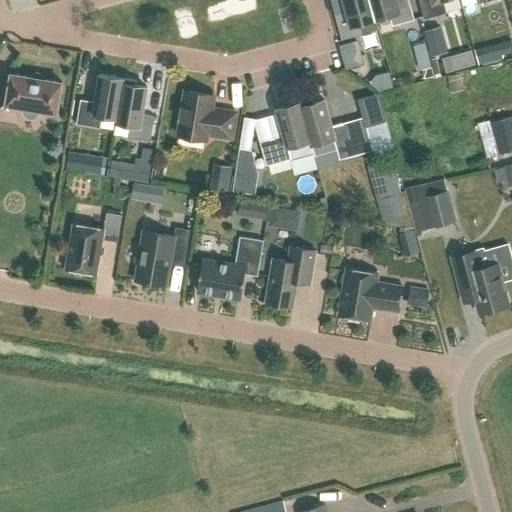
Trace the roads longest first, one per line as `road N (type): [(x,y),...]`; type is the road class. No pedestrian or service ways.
road 1 (residential): [(470,371),(0,290)]
road 2 (residential): [(316,0),(326,41),(246,66),(1,21)]
road 3 (unclassified): [(488,511),(462,408),(470,371)]
